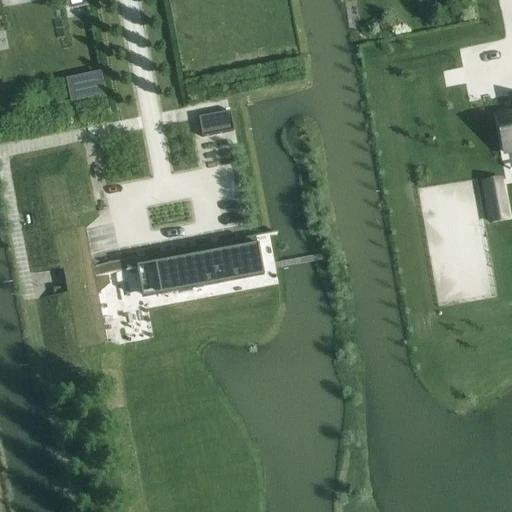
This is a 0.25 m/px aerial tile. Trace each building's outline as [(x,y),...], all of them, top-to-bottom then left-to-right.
[(100,72),(85,75),(89,98),(105,94),(100,72)] [(511,108),(495,112),(502,156),(507,155),(511,153),(511,108)] [(230,110),(198,116),(202,137),(234,131),(230,110)] [(501,180),(479,183),(487,227),(508,223),(501,180)] [(84,228),(53,234),(59,269),(63,268),(77,346),(106,340),(97,293),(110,282),(109,274),(136,269),(141,295),(176,288),(176,292),(220,284),(219,279),(262,271),(256,238),(277,234),(277,232),(276,232),(263,235),(108,263),(90,258),(84,228)]
